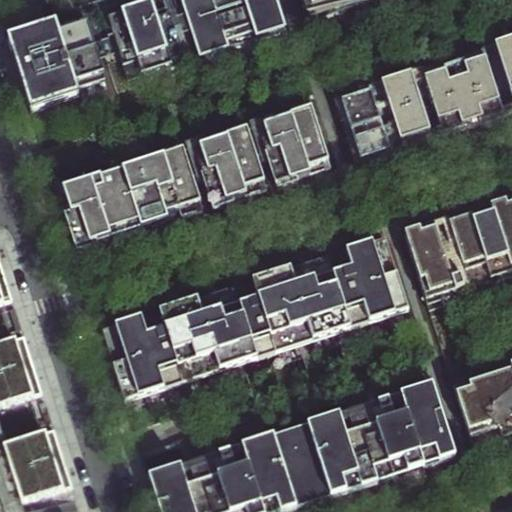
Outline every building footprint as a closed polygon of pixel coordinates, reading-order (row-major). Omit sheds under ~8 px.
[(48,29),(8,42),(31,114),(80,99),(78,92),(106,83),(99,62),(119,55),(128,83),(186,64),(177,37),(191,33),(199,60),(286,32),(275,0),(226,0),(221,2),(218,3),(213,4),(212,0),(180,0),(185,16),(182,17),(179,18),(172,21),(170,16),(152,21),(145,24),(137,1),(105,12),(114,39),(104,42),(98,25),(88,28),(65,36),(60,37),(56,27),(48,29)] [(107,0),(82,8),(88,28),(98,25),(95,15),(105,12),(137,1),(140,0),(165,0),(170,16),(172,21),(179,18),(173,0),(220,0),(221,2),(226,0),(107,0)] [(306,0),(311,13),(352,0),(306,0)] [(511,45),(494,51),(511,103),(511,45)] [(499,104),(486,63),(466,69),(469,79),(449,85),(446,75),(426,82),(440,123),(460,117),(463,127),(472,124),(482,121),(479,111),(499,104)] [(430,137),(411,79),(383,89),(402,146),(407,144),(430,137)] [(389,154),(371,96),(343,105),(361,163),(381,157),(389,154)] [(332,171),(312,110),(275,122),(276,125),(263,129),(271,154),(265,157),(277,194),(299,187),(298,182),(332,171)] [(268,192),(249,132),(212,144),(213,146),(199,151),(208,176),(201,178),(214,216),(236,208),(234,203),(268,192)] [(203,213),(184,152),(149,164),(150,166),(63,194),(71,218),(65,220),(77,258),(99,251),(97,247),(203,213)] [(511,215),(434,240),(409,248),(433,323),(511,297),(511,215)] [(135,336),(120,341),(114,343),(105,346),(116,379),(129,419),(191,399),(413,328),(389,254),(376,258),(356,265),(302,282),(283,288),(255,297),(235,304),(211,311),(186,320),(178,322),(165,326),(149,331),(135,336)] [(0,511),(3,511),(12,508),(23,505),(73,490),(65,465),(54,433),(4,449),(0,437),(0,410),(43,397),(41,390),(26,344),(24,340),(0,347),(0,306),(13,302),(2,270),(0,262),(0,511)] [(511,367),(471,381),(453,387),(474,451),(485,448),(511,439),(511,367)] [(455,458),(427,371),(400,380),(407,402),(349,420),(343,401),(310,411),(316,431),(281,442),(275,422),(245,431),(251,451),(186,471),(180,453),(144,464),(158,511),(283,511),(330,498),(372,485),(425,467),(455,458)]
